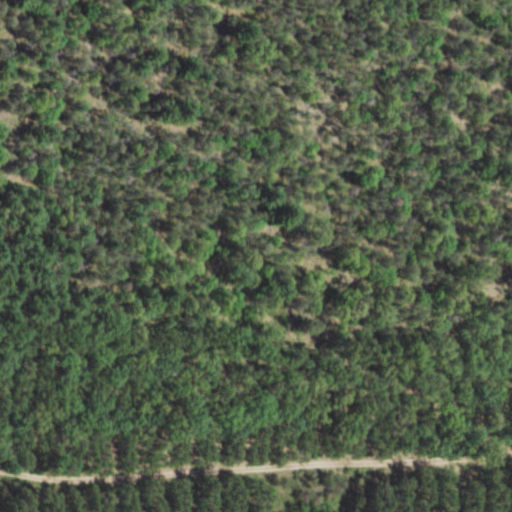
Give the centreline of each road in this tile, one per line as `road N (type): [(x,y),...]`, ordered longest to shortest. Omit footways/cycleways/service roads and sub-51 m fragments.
road 1 (track): [(0,179),(227,280),(511,452)]
road 2 (track): [(511,454),(54,485),(0,476)]
